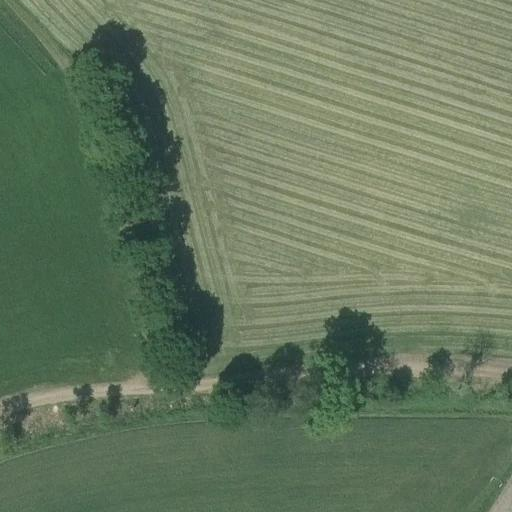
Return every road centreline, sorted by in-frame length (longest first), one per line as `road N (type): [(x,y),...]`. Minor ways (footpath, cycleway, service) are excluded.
road 1 (track): [(511,384),(398,371),(291,375),(161,386),(0,414)]
road 2 (track): [(0,0),(75,83),(161,386)]
